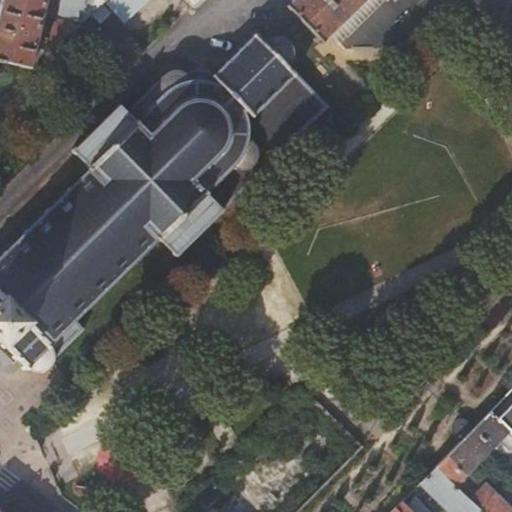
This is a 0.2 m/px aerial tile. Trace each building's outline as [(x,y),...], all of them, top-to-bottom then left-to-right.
[(50,0),(2,0),(0,11),(0,61),(31,69),(42,20),(57,15),(60,2),(50,0)] [(57,15),(81,23),(105,0),(50,0),(60,2),(57,15)] [(151,0),(110,0),(106,4),(124,25),(151,0)] [(323,42),(337,28),(365,0),(293,0),(288,6),(304,23),(323,42)] [(365,0),(337,28),(345,36),(338,42),(345,49),(411,49),(460,0),(365,0)] [(511,0),(472,0),(511,39),(511,0)] [(81,23),(57,15),(55,21),(65,22),(73,30),(81,23)] [(65,22),(55,21),(54,21),(48,47),(51,50),(73,30),(65,22)] [(0,371),(1,372),(7,373),(11,373),(16,372),(19,369),(22,367),(23,369),(26,366),(28,369),(29,368),(35,371),(38,372),(42,371),(45,371),(48,369),(51,367),(53,364),(55,358),(84,329),(76,321),(158,238),(176,256),(223,209),(327,105),(295,73),(287,65),(291,61),(292,55),(292,49),(289,43),(287,41),(285,39),(279,36),(273,36),(267,38),(263,41),(256,33),(213,77),(208,71),(194,71),(188,77),(187,75),(184,73),(180,71),(176,71),(172,72),(168,73),(165,75),(162,78),(127,113),(120,105),(73,152),(90,169),(0,257),(0,371)] [(511,388),(489,411),(511,433),(511,388)] [(511,511),(511,508),(478,475),(499,452),(511,439),(511,433),(489,411),(437,465),(484,511),(511,511)] [(127,486),(148,466),(118,433),(96,453),(127,486)] [(511,449),(511,439),(499,452),(511,465),(511,449)] [(423,511),(426,509),(410,493),(391,511),(484,511),(437,465),(414,489),(418,493),(427,485),(454,511),(423,511)]
